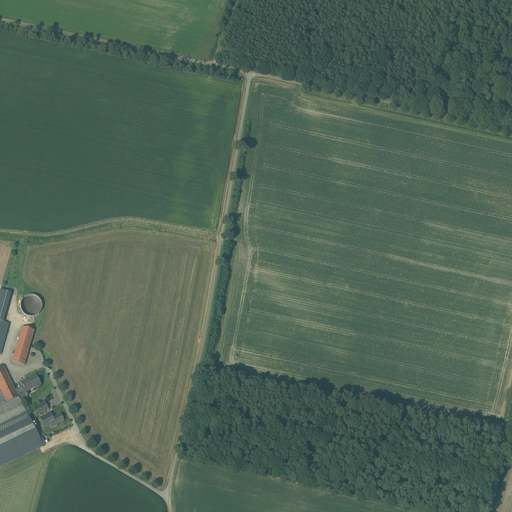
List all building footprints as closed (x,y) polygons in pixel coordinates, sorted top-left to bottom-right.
[(0,334),(3,323),(11,293),(0,290),(0,334)] [(40,314),(39,295),(24,296),(25,312),(29,312),(29,315),(40,314)] [(0,334),(0,355),(8,324),(3,323),(0,334)] [(24,365),(33,330),(19,327),(11,361),(24,365)] [(17,397),(3,366),(0,367),(0,391),(5,403),(17,397)] [(40,385),(35,375),(20,383),(25,393),(40,385)] [(0,424),(25,413),(17,397),(5,403),(0,405),(0,424)] [(45,402),(34,407),(38,415),(48,410),(45,402)] [(0,468),(42,448),(25,413),(0,424),(0,468)] [(63,421),(60,414),(53,418),(50,413),(40,418),(45,428),(52,425),(51,423),(54,422),(55,425),(63,421)]
